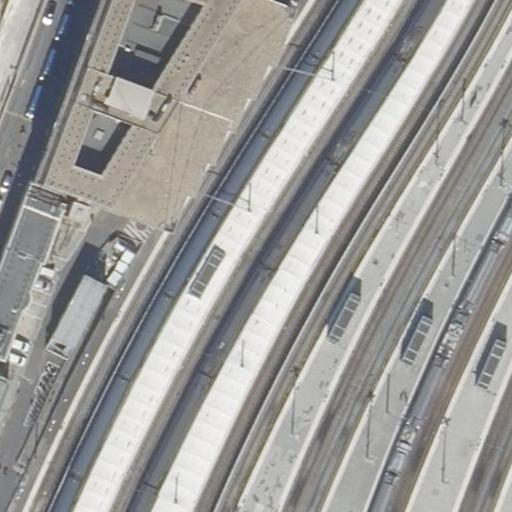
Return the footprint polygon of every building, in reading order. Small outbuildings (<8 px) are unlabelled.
[(0,0),(0,24),(8,0),(0,0)] [(37,155),(34,165),(28,180),(72,196),(70,200),(69,200),(63,216),(64,217),(78,222),(80,221),(85,207),(84,205),(75,202),(77,198),(78,199),(79,197),(113,209),(160,224),(166,226),(180,187),(190,191),(201,160),(208,163),(221,128),(229,131),(242,96),(250,99),(261,68),(271,72),(295,6),(277,0),(94,0),(72,61),(37,155)] [(41,264),(64,202),(64,200),(62,196),(60,193),(58,192),(28,181),(0,255),(0,407),(7,387),(7,381),(5,378),(0,375),(0,351),(34,261),(41,264)] [(85,275),(45,349),(67,360),(79,336),(105,286),(85,275)] [(360,296),(349,290),(325,335),(330,338),(336,341),(360,296)] [(421,313),(398,359),(404,362),(410,365),(432,318),(421,313)] [(494,336),(474,384),(479,386),(485,389),(506,341),(494,336)]
